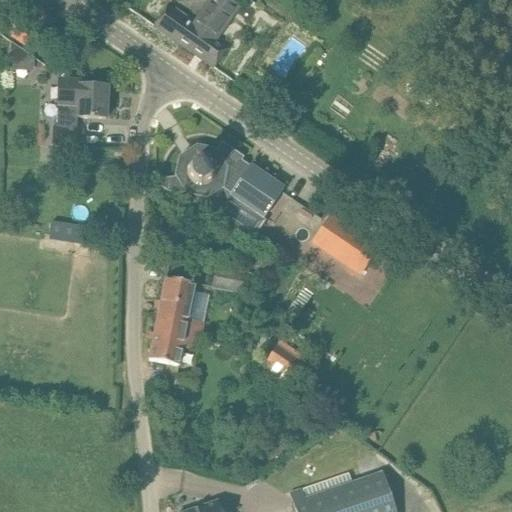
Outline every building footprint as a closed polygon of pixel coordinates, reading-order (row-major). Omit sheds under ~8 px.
[(214,70),(225,53),(229,47),(217,39),(238,9),(224,0),(210,0),(194,23),(185,16),(169,5),(153,28),(214,70)] [(31,52),(40,39),(18,24),(9,37),(31,52)] [(79,84),(58,83),(56,129),(52,128),(51,147),(76,148),(77,119),(106,120),(107,89),(78,87),(79,84)] [(164,181),(160,189),(196,209),(200,201),(205,201),(223,191),(230,196),(238,184),(249,168),(241,162),(243,159),(221,145),(216,153),(210,161),(209,160),(207,159),(204,158),(202,158),(200,158),(198,158),(196,159),(193,160),(191,161),(189,163),(188,164),(186,166),(185,168),(185,170),(184,172),(184,174),(184,176),(184,178),(174,179),(164,181)] [(55,164),(42,163),(42,193),(57,193),(57,166),(67,166),(67,156),(55,156),(55,164)] [(238,184),(218,215),(251,238),(283,191),(249,168),(238,184)] [(329,221),(315,242),(346,263),(343,267),(359,277),(376,253),(329,221)] [(235,247),(232,265),(253,268),(255,250),(235,247)] [(240,295),(243,274),(236,273),(236,268),(216,265),(212,291),(240,295)] [(195,286),(185,284),(165,280),(157,320),(178,325),(176,333),(185,335),(185,334),(201,337),(203,325),(188,322),(195,286)] [(302,291),(288,312),(298,318),(312,297),(302,291)] [(198,353),(201,337),(185,334),(185,335),(176,333),(178,325),(157,320),(148,362),(178,368),(182,350),(198,353)] [(304,364),(277,347),(266,363),(268,364),(267,366),(291,382),(304,364)] [(511,360),(506,356),(485,385),(511,403),(511,360)] [(193,393),(196,380),(176,376),(174,389),(193,393)] [(394,511),(382,475),(293,505),(294,511),(394,511)]
